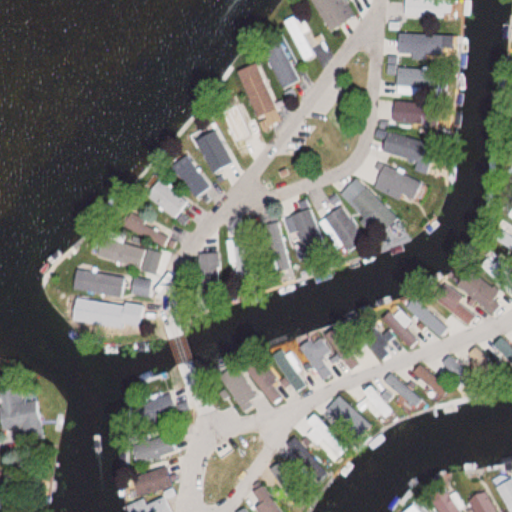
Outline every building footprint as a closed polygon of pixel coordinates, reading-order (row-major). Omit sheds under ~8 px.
[(311,0),(325,29),(352,16),(344,0),(311,0)] [(305,33),(309,31),(302,16),(286,23),(304,62),(316,56),(305,33)] [(278,88),(298,82),(285,40),(265,47),(278,88)] [(254,115),(275,108),(259,63),(238,70),(254,115)] [(234,143),(252,137),(239,100),(221,107),(234,143)] [(416,201),(426,183),(385,161),(375,179),(416,201)] [(140,268),(145,247),(101,237),(96,258),(140,268)] [(511,286),(511,264),(502,264),(502,251),(485,251),(485,274),(498,274),(498,286),(511,286)] [(95,329),(118,329),(118,308),(95,308),(95,329)] [(323,356),(332,351),(323,335),(301,348),(320,381),(333,373),(323,356)] [(379,357),(387,352),(379,339),(371,344),(379,357)] [(305,369),(292,351),(286,356),(283,352),(273,358),(297,392),(306,386),(297,374),(305,369)] [(360,364),(353,352),(343,358),(350,369),(360,364)] [(108,359),(108,376),(130,376),(130,359),(108,359)] [(267,365),(253,372),(267,404),(282,397),(267,365)] [(241,411),(257,401),(236,367),(220,378),(241,411)] [(19,393),(18,390),(0,393),(0,434),(51,426),(45,388),(19,393)] [(154,417),(155,398),(141,397),(141,417),(154,417)] [(307,421),(313,429),(308,432),(319,446),(331,437),(315,415),(307,421)] [(175,458),(174,437),(132,438),(133,459),(175,458)] [(130,483),(139,499),(172,480),(163,464),(130,483)] [(511,511),(511,478),(495,488),(508,511),(511,511)] [(460,511),(446,487),(429,497),(437,511),(460,511)] [(466,502),(473,511),(496,511),(482,491),(466,502)] [(125,507),(127,511),(172,511),(165,496),(145,505),(143,499),(125,507)] [(405,511),(430,511),(421,500),(405,511)]
